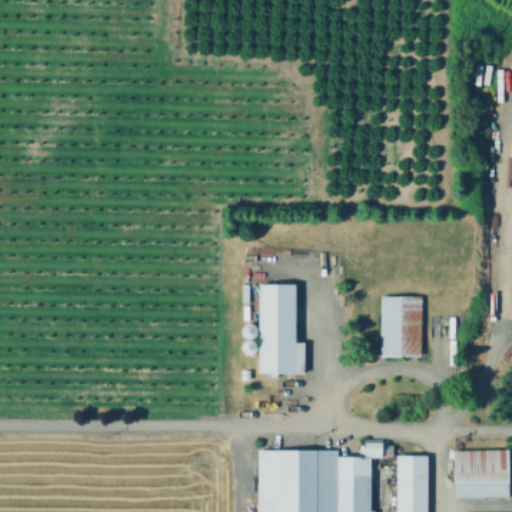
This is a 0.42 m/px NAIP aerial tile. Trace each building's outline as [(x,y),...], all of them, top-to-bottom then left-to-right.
[(258,285),(293,286),(293,344),(303,344),(304,377),(286,377),(286,375),(257,375),(258,285)] [(379,298),(420,298),(419,360),(378,359),(379,298)] [(245,340),(248,340),(251,340),(253,338),(255,336),(255,333),(254,330),(252,328),(249,327),(247,327),(244,328),(242,329),(241,332),(241,334),(242,336),(243,338),(245,340)] [(245,356),(248,357),(251,356),(254,354),(255,352),(256,349),(255,346),(253,344),(250,343),(247,343),(245,344),(243,345),(242,348),(242,350),(242,352),(244,354),(245,356)] [(239,373),(248,373),(248,381),(239,381),(239,373)] [(393,441),(393,458),(374,458),(374,511),(259,511),(259,451),(341,450),(341,456),(366,456),(366,442),(393,441)] [(451,453),(505,452),(506,480),(511,479),(511,497),(507,498),(507,499),(452,500),(451,453)] [(396,511),(396,458),(425,457),(425,511),(396,511)]
